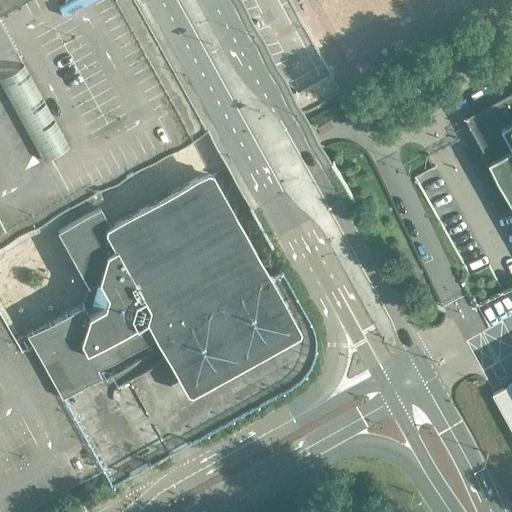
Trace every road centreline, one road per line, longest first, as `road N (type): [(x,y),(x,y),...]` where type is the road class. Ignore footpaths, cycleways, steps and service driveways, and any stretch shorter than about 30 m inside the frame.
road 1 (tertiary): [(428,373),(221,0)]
road 2 (unknown): [(79,149),(24,46),(23,30),(41,15),(80,8),(139,122)]
road 3 (tertiary): [(168,0),(320,271)]
road 4 (unknown): [(54,161),(76,172),(155,134),(183,111),(128,0)]
road 5 (tertiary): [(314,413),(125,511)]
road 6 (tertiary): [(492,511),(474,454),(428,373)]
road 7 (tertiary): [(320,271),(339,359),(314,413)]
road 8 (unknown): [(139,122),(159,111),(158,101),(100,0)]
road 9 (tertiary): [(223,511),(347,440)]
road 10 (tertiary): [(320,271),(384,383)]
